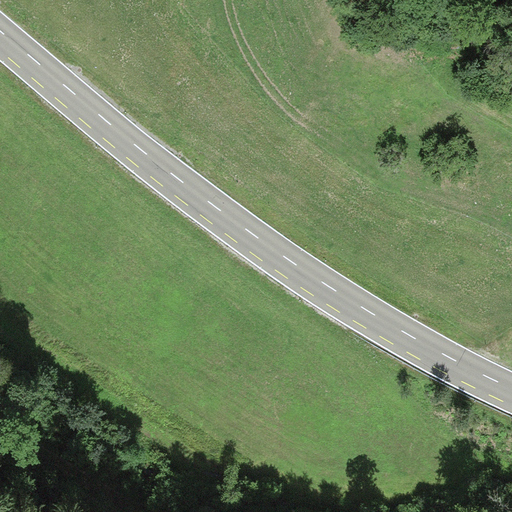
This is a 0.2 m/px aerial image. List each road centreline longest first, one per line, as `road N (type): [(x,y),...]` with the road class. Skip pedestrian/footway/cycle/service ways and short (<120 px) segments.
road 1 (secondary): [(0,33),(253,238),(459,368),(511,390)]
road 2 (track): [(0,422),(159,511)]
